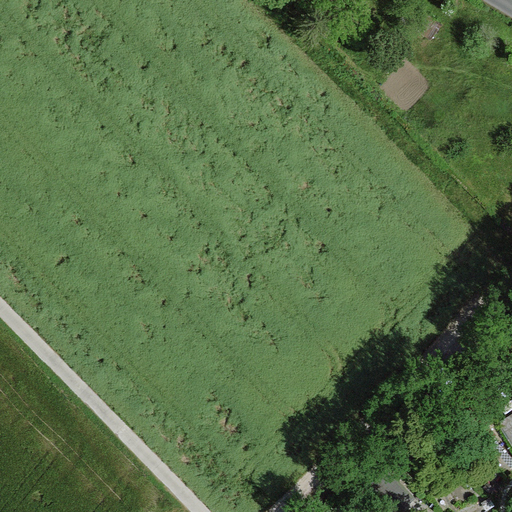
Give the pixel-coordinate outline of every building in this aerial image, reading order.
[(490,428),(474,410),(460,423),(475,441),(490,428)] [(511,415),(501,422),(511,438),(511,437),(511,415)] [(444,429),(433,441),(448,455),(459,443),(444,429)] [(413,443),(398,458),(430,488),(444,472),(413,443)] [(394,484),(384,493),(397,507),(407,498),(394,484)] [(375,511),(363,494),(349,504),(354,511),(375,511)]
